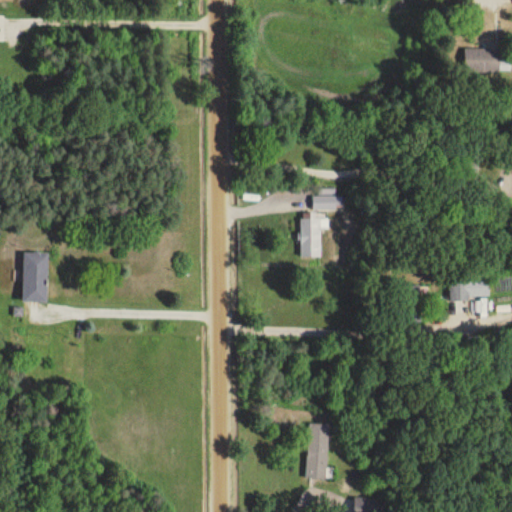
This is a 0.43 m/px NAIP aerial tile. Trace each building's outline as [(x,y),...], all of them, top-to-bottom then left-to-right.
[(405,13),(405,0),(392,0),(393,13),(405,13)] [(500,49),(467,49),(467,72),(500,72),(500,49)] [(313,209),(337,209),(337,196),(313,196),(313,209)] [(327,227),(327,218),(300,218),(300,257),(321,257),(321,227),(327,227)] [(24,302),(48,302),(48,252),(24,252),(24,302)] [(469,278),(450,278),(450,299),(469,299),(469,278)] [(421,320),(421,286),(396,286),(396,320),(421,320)] [(329,423),(308,423),(307,477),(328,478),(329,423)] [(353,511),(378,511),(380,501),(357,496),(353,511)]
